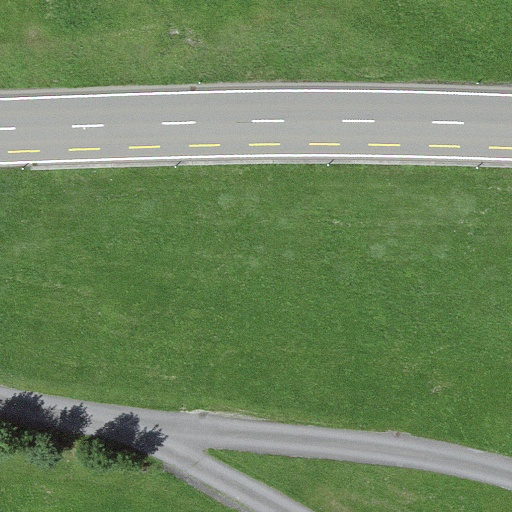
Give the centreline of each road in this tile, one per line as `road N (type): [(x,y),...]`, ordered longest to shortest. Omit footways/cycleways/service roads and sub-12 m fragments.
road 1 (secondary): [(511,132),(261,124),(0,131)]
road 2 (unclassified): [(147,427),(436,460),(511,482)]
road 3 (unclassified): [(284,511),(147,427)]
road 4 (unclassified): [(0,393),(147,427)]
